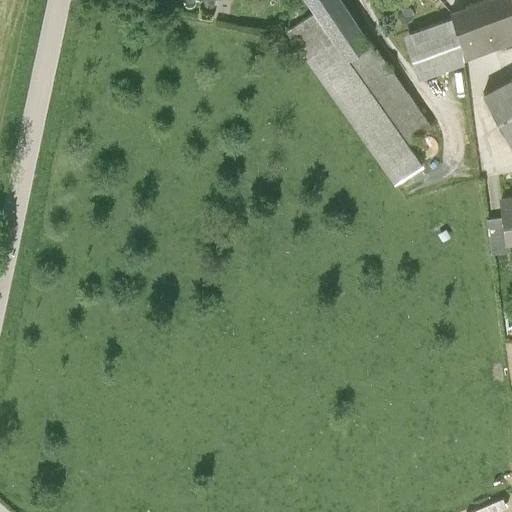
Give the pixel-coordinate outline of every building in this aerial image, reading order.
[(309,0),(317,11),(349,58),(370,43),(341,0),(309,0)] [(511,0),(489,0),(454,13),(455,19),(465,59),(511,41),(511,0)] [(349,58),(317,11),(289,29),(396,182),(422,163),(406,141),(431,126),(370,43),(349,58)] [(465,59),(455,19),(406,36),(420,79),(466,62),(465,59)] [(511,78),(485,92),(511,143),(511,142),(511,78)] [(511,197),(502,199),(508,240),(511,239),(511,197)]
